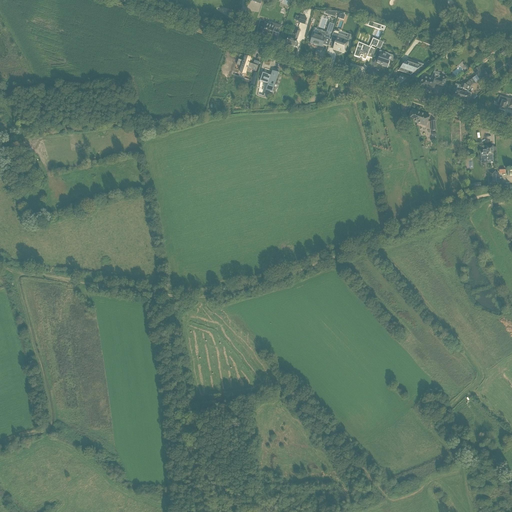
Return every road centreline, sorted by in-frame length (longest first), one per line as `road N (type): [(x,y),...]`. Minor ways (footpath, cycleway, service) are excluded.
road 1 (track): [(511,192),(202,299),(0,265)]
road 2 (residential): [(511,130),(123,0)]
road 3 (track): [(0,443),(51,429),(13,282),(22,273)]
